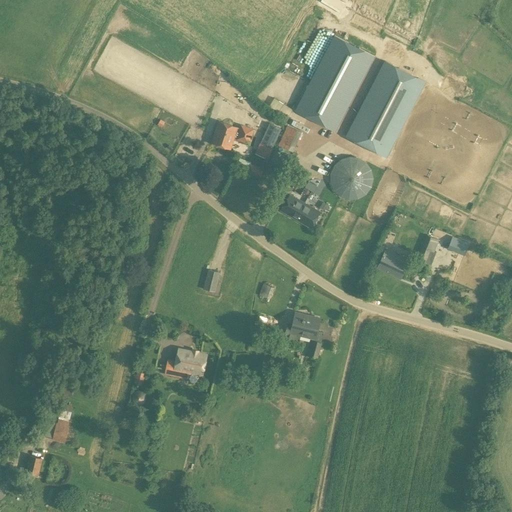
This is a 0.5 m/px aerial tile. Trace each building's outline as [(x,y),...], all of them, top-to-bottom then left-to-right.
[(336,34),(296,110),(335,131),(376,55),(336,34)] [(425,82),(386,61),(346,137),(385,157),(425,82)] [(292,109),(274,98),(268,107),(277,113),(278,112),(287,117),(292,109)] [(239,128),(236,127),(218,122),(211,143),(230,149),(233,138),(236,139),(236,140),(249,144),(254,129),(241,125),(239,128)] [(269,124),(256,153),(267,159),(281,129),(269,124)] [(301,133),(287,126),(279,145),(293,152),(301,133)] [(368,160),(364,157),(361,153),(355,151),(346,152),(343,158),(343,168),(344,173),(350,179),(356,181),(363,181),(368,179),(372,174),(372,168),(370,164),(368,160)] [(270,160),(275,163),(279,154),(275,152),(270,160)] [(264,168),(239,158),(236,167),(248,171),(247,172),(260,177),(264,168)] [(310,227),(319,212),(290,195),(281,210),(310,227)] [(427,235),(417,260),(425,263),(430,251),(434,252),(439,239),(427,235)] [(454,236),(451,243),(449,249),(462,254),(466,256),(469,250),(472,243),(454,236)] [(377,268),(400,279),(408,262),(385,251),(377,268)] [(215,292),(220,272),(208,269),(203,289),(215,292)] [(269,299),(274,288),(263,284),(259,295),(269,299)] [(295,313),(292,324),(287,323),(284,338),(299,342),(301,335),(313,338),(312,340),(308,356),(317,358),(322,343),(321,342),(323,333),(317,331),(320,319),(295,313)] [(263,334),(267,318),(259,316),(255,331),(263,334)] [(178,349),(176,361),(168,359),(165,374),(189,379),(190,372),(202,374),(206,355),(178,349)] [(254,381),(263,384),(268,367),(259,364),(254,381)] [(143,377),(144,373),(137,372),(134,383),(143,385),(145,377),(143,377)] [(58,422),(56,422),(45,419),(42,434),(53,436),(52,440),(65,443),(69,426),(68,425),(69,421),(58,419),(58,422)] [(38,475),(42,459),(30,455),(26,472),(38,475)]
